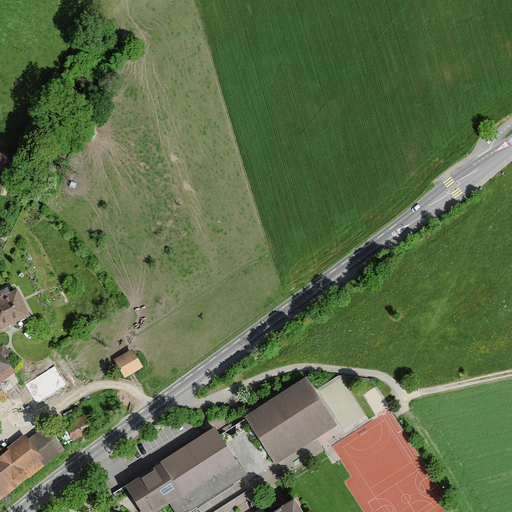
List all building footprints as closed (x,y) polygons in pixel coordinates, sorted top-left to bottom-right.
[(11,161),(0,157),(0,179),(5,181),(11,161)] [(5,289),(0,291),(0,330),(29,316),(15,290),(8,293),(5,289)] [(0,383),(14,371),(4,359),(10,354),(3,346),(0,348),(0,383)] [(141,367),(130,352),(115,363),(125,378),(141,367)] [(245,417),(276,464),(335,426),(305,378),(245,417)] [(57,399),(45,381),(30,392),(42,409),(57,399)] [(92,432),(84,417),(67,427),(75,441),(92,432)] [(193,511),(247,477),(214,427),(124,486),(141,511),(157,511),(169,504),(174,511),(193,511)] [(0,501),(56,457),(37,433),(28,441),(24,436),(0,455),(0,501)] [(298,511),(291,501),(273,511),(298,511)]
